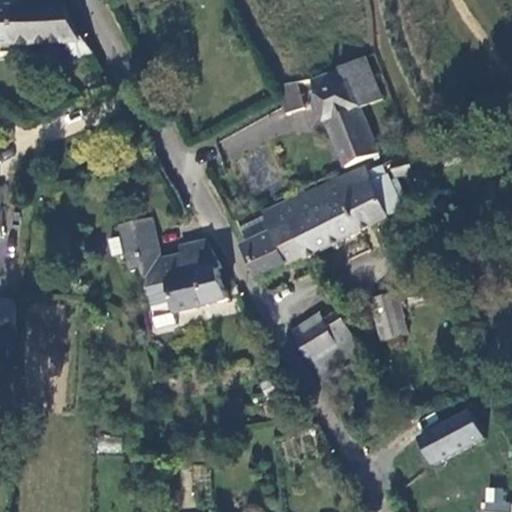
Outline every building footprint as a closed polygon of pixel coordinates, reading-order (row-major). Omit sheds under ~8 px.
[(73,61),(93,53),(86,40),(81,37),(64,5),(0,6),(0,45),(66,44),(73,61)] [(383,99),(367,57),(312,81),(345,167),(379,152),(363,108),(383,99)] [(303,102),(296,82),(278,87),(285,106),(303,102)] [(412,158),(395,164),(399,178),(416,174),(412,158)] [(392,215),(370,169),(367,165),(334,179),(360,231),(392,215)] [(406,209),(386,165),(370,169),(392,215),(406,209)] [(308,258),(360,231),(334,179),(277,204),(260,211),(263,217),(271,230),(291,222),(306,255),(308,258)] [(428,236),(452,226),(442,204),(419,213),(428,236)] [(257,279),(306,255),(291,222),(271,230),(263,217),(239,227),(246,241),(241,245),(257,279)] [(149,219),(117,228),(129,274),(142,271),(158,328),(178,322),(176,315),(228,301),(219,266),(221,265),(207,238),(181,246),(183,255),(162,260),(149,219)] [(397,291),(372,299),(382,340),(407,333),(397,291)] [(0,336),(17,336),(17,296),(0,295),(0,336)] [(340,311),(295,338),(311,365),(342,347),(356,338),(340,311)] [(350,363),(342,347),(311,365),(319,380),(350,363)] [(261,383),(267,397),(282,390),(275,376),(261,383)] [(421,441),(436,468),(487,442),(473,413),(421,441)] [(511,511),(511,503),(505,503),(505,488),(484,487),(483,511),(511,511)]
